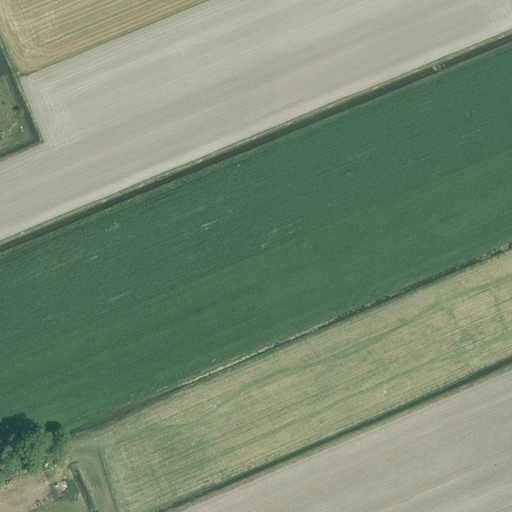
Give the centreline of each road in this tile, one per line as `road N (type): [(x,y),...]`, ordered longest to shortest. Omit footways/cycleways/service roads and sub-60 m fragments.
road 1 (track): [(511,372),(205,511)]
road 2 (track): [(167,411),(0,470)]
